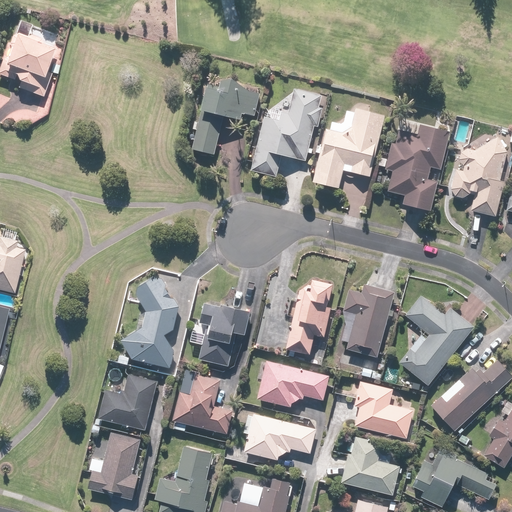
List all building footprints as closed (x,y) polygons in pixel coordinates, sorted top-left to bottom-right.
[(48,72),(57,48),(29,38),(33,25),(21,21),(13,44),(9,42),(0,66),(0,74),(22,83),(20,88),(45,97),(54,74),(48,72)] [(238,111),(257,116),(263,88),(241,83),(242,76),(225,72),(222,85),(210,82),(195,150),(217,155),(226,115),(236,117),(238,111)] [(323,96),(298,89),(266,112),(252,169),(278,176),(284,154),(307,160),(309,152),(312,153),(314,148),(310,148),(315,126),(320,127),(325,108),(320,107),(323,96)] [(371,176),(386,116),(371,112),(372,107),(354,102),(352,110),(349,110),(345,124),(334,121),(332,130),(328,130),(324,146),(319,145),(317,153),(322,154),(316,180),(340,186),(344,170),(371,176)] [(419,133),(402,129),(399,143),(393,142),(387,168),(395,169),(390,190),(407,194),(405,203),(433,209),(439,181),(429,179),(431,167),(442,169),(450,132),(421,125),(419,133)] [(505,148),(508,146),(502,139),(499,141),(497,137),(487,135),(480,137),(474,142),(473,150),(467,149),(462,152),(453,189),(457,195),(465,197),(472,192),(477,193),(473,210),(497,215),(505,181),(501,180),(508,151),(505,148)] [(0,288),(15,292),(24,249),(16,247),(17,240),(0,236),(0,288)] [(172,366),(176,348),(166,334),(177,328),(181,304),(168,289),(168,284),(163,279),(157,276),(140,287),(138,294),(149,308),(145,327),(123,340),(136,359),(172,366)] [(312,284),(308,284),(301,289),(288,348),(312,353),(316,334),(327,336),(334,306),(329,305),(334,284),(313,280),(312,284)] [(349,349),(379,356),(389,315),(393,316),(395,310),(391,309),(395,291),(366,284),(363,293),(350,290),(345,310),(350,311),(343,339),(351,341),(349,349)] [(430,384),(475,326),(451,307),(446,313),(421,294),(405,314),(426,330),(401,362),(430,384)] [(222,307),(207,304),(203,323),(209,324),(201,360),(236,367),(244,333),(247,334),(252,310),(223,304),(222,307)] [(0,346),(9,308),(0,306),(0,346)] [(293,406),(293,401),(307,395),(325,400),(331,375),(269,358),(259,397),(293,406)] [(432,405),(456,430),(511,378),(511,371),(499,358),(485,371),(477,363),(432,405)] [(107,389),(100,418),(147,429),(159,380),(130,373),(126,389),(122,388),(121,392),(107,389)] [(182,390),(175,419),(230,433),(235,410),(216,405),(223,379),(197,373),(192,393),(182,390)] [(395,388),(361,380),(355,405),(361,406),(356,426),(408,438),(415,409),(391,403),(395,388)] [(494,438),(484,454),(506,467),(511,457),(511,409),(505,421),(500,418),(490,435),(494,438)] [(318,428),(250,411),(244,431),(250,433),(245,451),(279,459),(280,455),(288,451),(292,452),(293,448),(312,453),(318,428)] [(188,424),(174,421),(172,429),(187,432),(188,424)] [(94,469),(90,488),(134,499),(140,473),(134,472),(142,439),(112,432),(102,471),(94,469)] [(350,451),(342,481),(395,494),(402,465),(380,460),(384,441),(357,435),(352,452),(350,451)] [(161,511),(207,511),(210,499),(207,499),(211,479),(208,478),(215,451),(185,444),(177,480),(162,476),(157,499),(163,501),(161,511)] [(490,499),(498,483),(487,477),(490,472),(441,449),(432,465),(424,461),(413,484),(425,490),(422,496),(444,507),(456,483),(490,499)] [(226,499),(222,511),(287,511),(292,495),(289,494),(293,481),(274,476),(271,486),(246,480),(240,503),(226,499)] [(389,511),(391,506),(359,498),(355,511),(389,511)]
